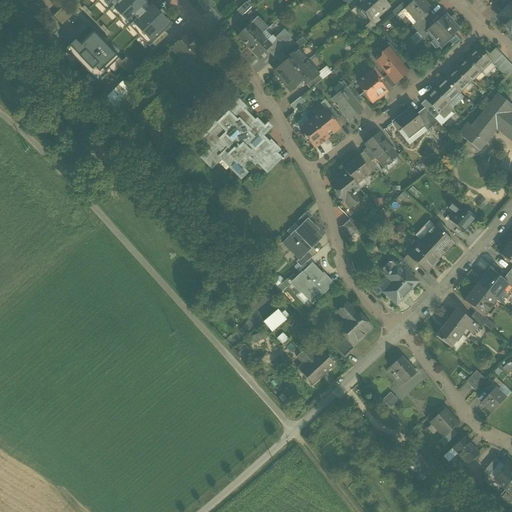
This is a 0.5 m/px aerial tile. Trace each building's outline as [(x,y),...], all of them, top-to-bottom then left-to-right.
[(94,0),(107,12),(108,11),(119,0),(94,0)] [(119,0),(108,11),(126,29),(149,6),(148,6),(142,0),(119,0)] [(210,0),(199,0),(197,3),(206,13),(215,5),(210,0)] [(358,0),(353,0),(346,6),(351,11),(358,5),(357,5),(361,2),(358,0)] [(362,0),(361,2),(357,5),(358,5),(362,10),(358,14),(364,19),(367,16),(372,21),(376,18),(389,7),(382,0),(362,0)] [(414,0),(408,6),(401,12),(405,9),(416,22),(422,18),(430,10),(421,0),(414,0)] [(506,0),(505,0),(496,9),(500,13),(510,4),(506,0)] [(404,2),(396,8),(400,13),(401,12),(408,6),(404,2)] [(500,13),(498,16),(501,19),(501,23),(504,26),(511,18),(511,2),(510,4),(500,13)] [(159,12),(151,3),(148,6),(149,6),(126,29),(129,27),(149,47),(152,45),(155,48),(168,36),(165,32),(172,25),(164,16),(165,15),(161,10),(159,12)] [(246,3),(236,11),(241,17),(251,8),(246,3)] [(396,8),(393,11),(391,13),(396,17),(400,13),(396,8)] [(65,10),(55,14),(59,23),(68,19),(65,10)] [(446,15),(431,28),(431,29),(426,32),(427,33),(433,40),(437,37),(443,43),(458,30),(446,15)] [(257,18),(250,25),(260,35),(268,29),(257,18)] [(372,21),(365,27),(369,32),(380,22),(376,18),(372,21)] [(422,18),(416,22),(411,26),(417,33),(427,24),(422,18)] [(250,24),(236,37),(241,42),(247,48),(260,35),(250,25),(250,24)] [(427,24),(417,33),(421,38),(427,33),(426,32),(431,29),(431,28),(427,24)] [(284,30),(273,40),(274,41),(271,46),(271,47),(267,50),(271,54),(281,45),(282,46),(288,40),(290,38),(284,30)] [(78,44),(75,41),(65,50),(98,84),(108,75),(105,72),(114,63),(123,72),(125,71),(128,74),(135,67),(126,57),(121,62),(92,31),(78,44)] [(417,33),(408,40),(412,46),(421,38),(417,33)] [(190,40),(186,35),(172,48),(174,50),(173,51),(179,57),(181,55),(186,60),(191,55),(194,58),(200,52),(197,49),(198,48),(195,45),(197,44),(192,38),(190,40)] [(271,46),(260,35),(247,48),(253,54),(254,54),(258,59),(267,50),(271,47),(271,46)] [(293,45),(297,50),(306,43),(302,38),(293,45)] [(288,40),(282,46),(281,45),(271,54),(275,59),(293,45),(288,40)] [(395,52),(389,44),(384,48),(386,50),(387,49),(395,59),(400,56),(395,51),(395,52)] [(293,45),(281,54),(285,59),(297,50),(293,45)] [(395,59),(387,49),(386,50),(381,54),(380,58),(376,61),(387,75),(395,84),(407,74),(395,59)] [(487,59),(478,49),(467,60),(480,73),(490,62),(487,59)] [(285,59),(287,63),(283,67),(281,65),(274,71),(278,77),(279,77),(282,81),(306,62),(297,50),(285,59)] [(490,62),(493,65),(501,56),(496,50),(487,59),(490,62)] [(501,56),(493,65),(497,69),(506,60),(501,56)] [(467,60),(456,70),(469,83),(480,73),(467,60)] [(506,60),(497,69),(501,73),(510,65),(506,60)] [(306,62),(282,81),(286,85),(285,86),(290,92),(297,86),(296,84),(301,80),(306,86),(306,85),(318,76),(306,62)] [(511,66),(510,65),(501,73),(505,78),(511,71),(511,66)] [(320,75),(323,79),(332,72),(329,67),(320,75)] [(383,79),(374,67),(369,71),(369,72),(378,83),(383,79)] [(456,70),(446,80),(458,93),(469,83),(456,70)] [(378,83),(369,72),(360,80),(362,82),(362,81),(364,84),(359,88),(371,103),(385,91),(378,83)] [(395,84),(387,75),(383,79),(391,89),(396,85),(395,84)] [(318,76),(306,85),(310,90),(322,81),(318,76)] [(115,106),(131,89),(119,77),(103,94),(115,106)] [(446,80),(435,90),(448,103),(458,93),(446,80)] [(358,96),(350,85),(345,89),(354,100),(358,96)] [(345,89),(331,100),(348,121),(362,110),(354,100),(345,89)] [(435,90),(425,101),(437,114),(438,113),(448,103),(435,90)] [(164,93),(140,116),(144,120),(152,129),(154,126),(158,131),(170,119),(169,117),(174,112),(171,110),(176,105),(164,93)] [(511,106),(497,95),(471,127),(467,124),(458,135),(479,152),(486,143),(484,141),(493,130),(490,128),(493,125),(511,139),(511,115),(510,113),(511,110),(511,106)] [(300,98),(290,106),(294,111),(304,103),(300,98)] [(437,114),(425,101),(420,105),(426,111),(434,119),(439,115),(438,113),(437,114)] [(237,102),(226,113),(228,114),(215,127),(209,120),(201,127),(208,134),(202,140),(211,149),(202,158),(211,167),(221,158),(229,167),(235,162),(242,169),(249,162),(253,165),(257,160),(260,158),(257,156),(268,145),(265,141),(252,154),(251,152),(253,151),(248,145),(260,133),(257,129),(260,125),(256,122),(255,123),(243,111),(245,109),(237,102)] [(138,123),(121,105),(112,115),(111,116),(127,133),(138,123)] [(338,118),(330,107),(325,111),(333,121),(338,118)] [(417,118),(410,109),(392,123),(399,131),(401,129),(406,135),(411,131),(413,135),(422,127),(424,130),(429,126),(430,125),(422,115),(421,116),(421,115),(417,118)] [(325,111),(324,110),(316,116),(317,117),(312,121),(326,138),(339,128),(333,121),(325,111)] [(434,119),(426,111),(421,115),(421,116),(422,115),(430,125),(429,126),(431,128),(437,123),(434,119)] [(144,120),(139,125),(138,123),(127,133),(137,143),(152,129),(144,120)] [(326,138),(312,121),(304,128),(305,130),(302,133),(314,148),(319,145),(321,145),(323,143),(323,141),(326,138)] [(378,134),(364,145),(367,148),(374,157),(383,168),(396,157),(378,134)] [(268,145),(257,156),(260,158),(265,163),(274,154),(277,150),(270,143),(268,145)] [(374,157),(367,148),(362,151),(363,153),(370,161),(374,157)] [(370,161),(363,153),(359,156),(366,166),(371,162),(370,161)] [(265,163),(261,166),(266,172),(279,159),(274,154),(265,163)] [(357,158),(342,169),(344,171),(355,185),(370,174),(357,158)] [(371,162),(366,166),(369,170),(374,166),(371,162)] [(355,185),(344,171),(338,176),(339,179),(330,186),(335,192),(334,192),(334,194),(338,199),(340,199),(343,202),(344,201),(348,206),(358,198),(354,193),(359,190),(355,185)] [(475,219),(453,200),(447,207),(455,214),(449,220),(463,232),(475,219)] [(306,213),(295,223),(299,228),(307,221),(311,217),(306,213)] [(348,219),(340,227),(343,231),(341,232),(344,235),(343,236),(346,239),(357,230),(348,219)] [(299,228),(296,231),(286,241),(292,247),(289,250),(299,260),(306,253),(320,239),(315,234),(317,231),(307,221),(299,228)] [(447,230),(438,222),(433,226),(436,229),(436,228),(443,234),(447,230)] [(433,226),(420,241),(439,259),(453,244),(443,234),(436,228),(436,229),(433,226)] [(439,259),(420,241),(407,254),(426,272),(439,259)] [(511,241),(500,256),(511,265),(511,241)] [(311,258),(306,253),(299,260),(297,262),(301,267),(311,258)] [(413,271),(402,260),(397,266),(407,276),(409,275),(413,271)] [(397,266),(395,265),(385,276),(392,283),(383,293),(396,305),(417,282),(409,275),(407,276),(397,266)] [(312,266),(302,275),(301,274),(293,282),(301,290),(300,291),(309,300),(317,293),(316,293),(327,282),(312,266)] [(502,280),(489,270),(476,286),(495,301),(508,285),(502,280)] [(511,276),(508,274),(502,280),(508,285),(509,286),(510,284),(511,285),(511,276)] [(327,282),(316,293),(317,293),(321,297),(332,287),(327,282)] [(495,301),(476,286),(464,302),(476,312),(482,317),(483,316),(495,301)] [(354,312),(348,306),(339,315),(344,321),(338,327),(344,333),(341,335),(344,338),(352,346),(371,328),(355,311),(354,312)] [(278,309),(264,322),(273,332),(287,319),(278,309)] [(469,321),(456,311),(446,323),(460,335),(467,340),(476,328),(476,327),(468,321),(469,321)] [(482,317),(476,312),(472,316),(483,325),(487,320),(483,316),(482,317)] [(483,325),(472,316),(469,321),(468,321),(476,327),(476,328),(479,330),(483,325)] [(495,326),(487,320),(483,325),(491,331),(495,326)] [(460,335),(446,323),(436,337),(450,348),(460,335)] [(283,333),(277,338),(281,344),(288,339),(283,333)] [(313,338),(303,347),(305,349),(312,344),(315,340),(313,338)] [(344,338),(339,342),(337,340),(331,345),(344,358),(354,348),(352,346),(344,338)] [(288,339),(280,347),(285,352),(292,344),(288,339)] [(305,349),(296,357),(303,365),(305,363),(308,365),(321,353),(312,344),(305,349)] [(308,365),(300,373),(312,386),(334,365),(322,352),(321,353),(308,365)] [(401,357),(389,368),(404,385),(416,374),(401,357)] [(511,365),(509,362),(503,369),(508,374),(511,369),(511,365)] [(476,372),(465,382),(475,391),(485,380),(476,372)] [(495,379),(486,389),(490,393),(494,389),(496,391),(502,385),(495,379)] [(496,391),(494,389),(490,393),(480,403),(491,414),(505,399),(496,391)] [(390,393),(382,401),(390,409),(398,401),(390,393)] [(445,410),(431,422),(439,431),(438,432),(443,438),(458,425),(445,410)] [(464,438),(452,449),(467,465),(479,454),(464,438)] [(432,471),(410,447),(399,457),(408,467),(413,462),(427,477),(432,471)] [(427,477),(413,462),(408,467),(422,481),(427,477)] [(511,467),(507,463),(494,479),(506,489),(511,482),(511,467)] [(478,481),(464,466),(455,475),(469,489),(478,481)]
